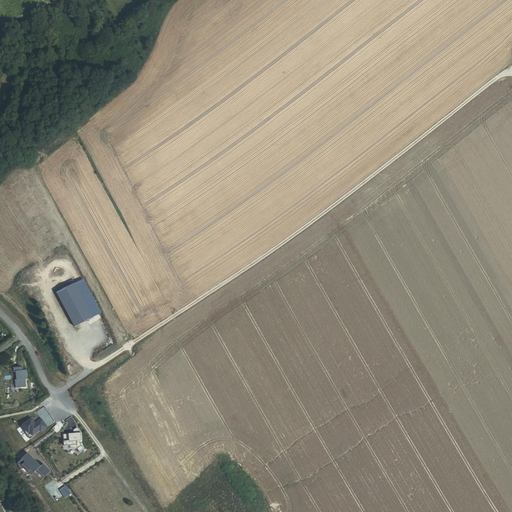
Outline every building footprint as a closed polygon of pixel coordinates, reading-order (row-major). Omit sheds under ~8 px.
[(76,285),(74,282),(56,291),(75,328),(93,319),(76,285)] [(83,282),(76,285),(93,319),(100,315),(83,282)] [(25,390),(25,382),(26,382),(25,373),(22,373),(22,369),(13,370),(13,375),(15,374),(16,382),(14,382),(15,391),(25,390)] [(36,424),(33,420),(24,426),(30,434),(31,432),(34,437),(41,432),(42,433),(49,428),(43,420),(36,426),(35,424),(36,424)] [(85,450),(80,444),(83,442),(82,434),(78,429),(74,432),(74,435),(74,436),(68,437),(67,436),(64,436),(65,448),(70,447),(70,448),(78,451),(80,454),(85,450)] [(44,472),(32,459),(23,467),(35,480),(40,475),(48,483),(54,477),(47,469),(44,472)] [(12,511),(17,509),(13,501),(8,503),(12,511)]
